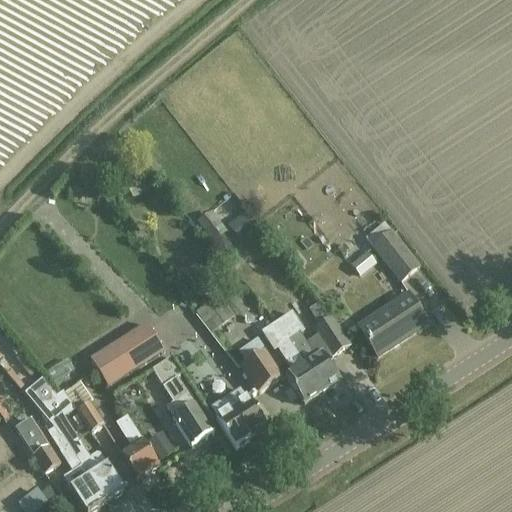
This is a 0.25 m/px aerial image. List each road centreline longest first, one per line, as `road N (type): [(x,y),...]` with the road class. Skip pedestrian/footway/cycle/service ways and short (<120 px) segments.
road 1 (track): [(0,228),(104,123),(249,0)]
road 2 (tertiary): [(258,511),(511,352)]
